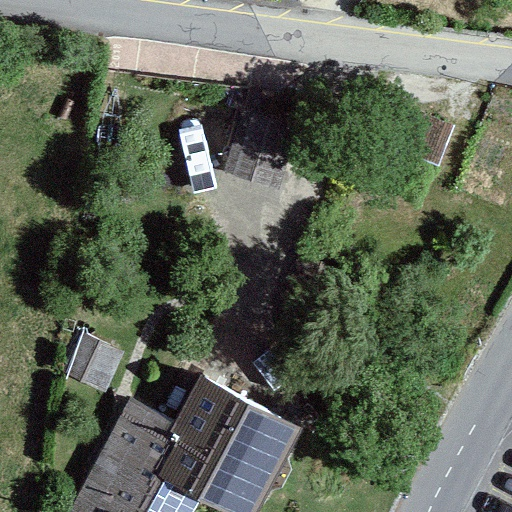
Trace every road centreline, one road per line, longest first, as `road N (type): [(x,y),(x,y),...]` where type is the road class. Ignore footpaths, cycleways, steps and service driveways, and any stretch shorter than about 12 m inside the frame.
road 1 (residential): [(511,53),(102,0)]
road 2 (tertiary): [(511,363),(428,511)]
